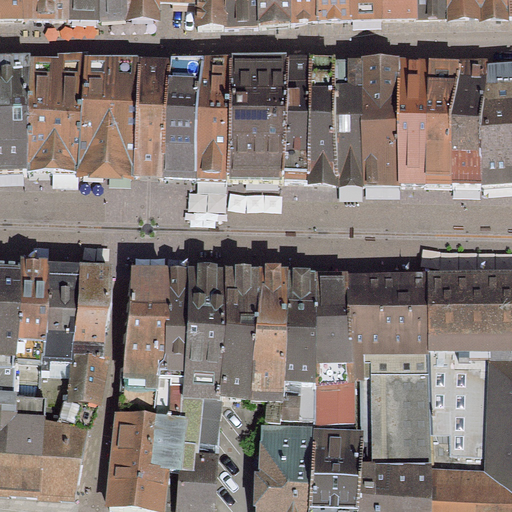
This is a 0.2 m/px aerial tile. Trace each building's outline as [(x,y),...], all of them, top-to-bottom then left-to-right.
[(0,0),(0,23),(25,23),(24,0),(0,0)] [(68,23),(69,0),(24,0),(25,23),(68,23)] [(102,23),(102,0),(69,0),(68,23),(102,23)] [(128,23),(128,0),(102,0),(102,23),(128,23)] [(160,7),(160,0),(128,0),(128,23),(159,22),(160,7)] [(226,0),(160,0),(160,7),(169,8),(200,9),(198,27),(226,27),(226,0)] [(259,26),(258,0),(226,0),(226,27),(259,26)] [(258,0),(259,26),(290,25),(289,0),(258,0)] [(318,0),(289,0),(290,25),(319,24),(318,0)] [(352,22),(350,0),(318,0),(319,24),(352,22)] [(383,22),(382,0),(350,0),(352,22),(383,22)] [(417,21),(416,0),(382,0),(383,22),(417,21)] [(448,21),(446,0),(416,0),(417,21),(448,21)] [(479,20),(478,0),(446,0),(448,21),(479,20)] [(510,20),(509,0),(478,0),(479,20),(510,20)] [(54,175),(80,175),(85,65),(59,67),(54,175)] [(80,175),(107,177),(113,71),(89,72),(89,65),(85,65),(80,175)] [(383,189),(402,190),(401,66),(396,66),(396,70),(381,70),(383,189)] [(402,190),(427,190),(431,72),(404,71),(404,66),(401,66),(402,190)] [(0,176),(28,176),(30,68),(0,67),(0,176)] [(28,176),(54,175),(59,67),(30,68),(28,176)] [(196,184),(229,185),(232,70),(228,68),(226,70),(208,72),(208,70),(203,70),(203,72),(196,184)] [(229,185),(285,186),(289,69),(232,70),(229,185)] [(285,186),(310,187),(311,71),(289,69),(285,186)] [(381,70),(362,71),(366,189),(383,189),(381,70)] [(107,177),(135,179),(137,71),(113,71),(107,177)] [(146,180),(166,182),(172,71),(159,71),(137,71),(135,179),(146,180)] [(166,182),(196,184),(203,72),(172,71),(166,182)] [(310,187),(340,188),(335,71),(311,71),(310,187)] [(340,188),(366,189),(362,71),(335,71),(340,188)] [(427,190),(455,191),(460,74),(431,72),(427,190)] [(500,190),(511,188),(511,72),(503,73),(500,190)] [(483,191),(500,190),(503,73),(488,74),(483,191)] [(455,191),(483,191),(488,74),(460,74),(455,191)] [(0,500),(75,508),(87,436),(62,432),(70,406),(40,403),(16,401),(20,274),(0,272),(0,500)] [(16,401),(40,403),(49,276),(20,274),(16,401)] [(83,277),(49,276),(40,403),(70,406),(83,277)] [(114,279),(83,277),(70,406),(62,432),(87,436),(114,279)] [(121,413),(155,417),(161,375),(166,376),(167,368),(170,369),(169,281),(139,280),(121,413)] [(191,282),(169,281),(170,369),(167,368),(166,376),(161,375),(155,417),(180,419),(181,401),(185,395),(191,282)] [(181,401),(180,419),(183,420),(183,425),(189,425),(178,511),(216,511),(223,399),(228,283),(191,282),(185,395),(181,401)] [(228,283),(223,399),(251,402),(277,403),(277,407),(269,412),(268,428),(284,430),(284,424),(288,284),(228,283)] [(511,283),(430,285),(429,438),(451,437),(471,437),(470,356),(488,355),(488,373),(493,373),(492,381),(511,381),(511,283)] [(284,424),(315,426),(317,285),(288,284),(284,424)] [(349,285),(317,285),(315,426),(315,430),(355,427),(353,383),(349,285)] [(359,511),(430,511),(429,438),(430,285),(349,285),(353,383),(364,382),(364,444),(362,445),(359,511)] [(511,381),(492,381),(489,461),(511,461),(511,381)] [(121,419),(117,462),(149,466),(153,423),(121,419)] [(169,424),(153,423),(149,466),(142,511),(178,511),(189,425),(183,425),(173,425),(169,424)] [(265,511),(310,511),(315,442),(316,435),(303,434),(303,437),(269,434),(265,511)] [(511,511),(511,461),(489,461),(452,460),(451,437),(429,438),(430,511),(511,511)] [(359,511),(362,445),(315,442),(310,511),(359,511)] [(111,511),(142,511),(149,466),(117,462),(111,511)]
